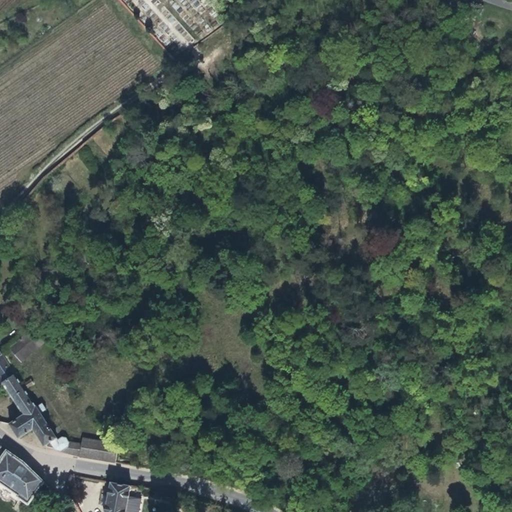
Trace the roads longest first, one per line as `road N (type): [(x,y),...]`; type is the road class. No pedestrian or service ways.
road 1 (tertiary): [(44,458),(190,484),(260,511)]
road 2 (track): [(175,69),(269,25),(277,0)]
